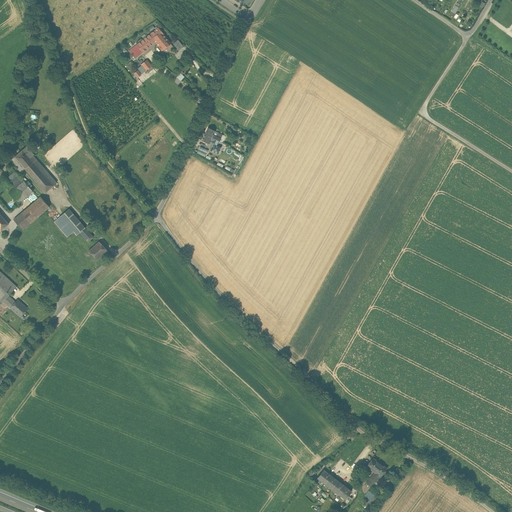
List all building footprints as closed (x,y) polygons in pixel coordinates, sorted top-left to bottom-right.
[(158,28),(137,45),(143,52),(146,49),(149,47),(154,43),(155,42),(152,38),(161,32),(158,28)] [(170,43),(161,32),(152,38),(155,42),(154,43),(155,44),(156,43),(157,44),(157,45),(158,45),(162,50),(171,43),(170,43)] [(178,39),(173,43),(179,50),(184,46),(178,39)] [(143,52),(137,45),(129,50),(135,58),(143,52)] [(147,60),(141,64),(146,70),(151,66),(147,60)] [(215,131),(208,128),(205,134),(216,139),(219,141),(222,135),(219,133),(219,134),(215,132),(215,131)] [(216,139),(205,134),(202,140),(209,144),(211,140),(213,141),(213,142),(214,143),(216,139)] [(34,155),(26,146),(14,157),(25,169),(36,159),(33,156),(34,155)] [(200,146),(197,153),(205,157),(208,150),(200,146)] [(57,183),(36,159),(25,169),(45,192),(57,183)] [(15,171),(9,176),(12,180),(18,175),(15,171)] [(18,175),(12,180),(18,186),(24,181),(18,175)] [(12,180),(9,176),(6,179),(15,188),(18,186),(12,180)] [(15,188),(9,193),(18,204),(33,191),(24,181),(18,186),(15,188)] [(13,208),(2,194),(3,194),(2,194),(0,195),(0,199),(9,211),(13,208)] [(40,197),(13,220),(19,226),(23,230),(49,207),(40,197)] [(85,228),(69,209),(54,222),(67,237),(73,232),(76,235),(80,232),(85,228)] [(0,213),(0,230),(1,231),(9,224),(0,213)] [(93,237),(85,228),(80,232),(88,242),(93,237)] [(99,241),(88,251),(97,260),(108,251),(99,241)] [(16,287),(0,271),(0,300),(2,302),(3,302),(8,296),(16,287)] [(14,301),(8,296),(3,302),(10,309),(11,308),(15,303),(13,302),(14,301)] [(15,303),(11,308),(20,316),(27,309),(18,300),(15,303)] [(387,468),(373,458),(366,466),(374,473),(379,476),(380,477),(387,468)] [(337,481),(323,470),(317,478),(331,489),(337,481)] [(374,473),(367,483),(371,487),(379,476),(374,473)] [(351,491),(337,481),(331,489),(345,499),(351,491)] [(378,498),(369,491),(365,496),(370,499),(367,503),(372,507),(378,498)]
